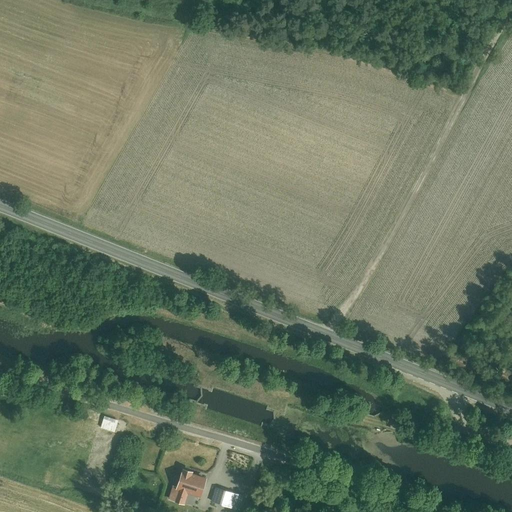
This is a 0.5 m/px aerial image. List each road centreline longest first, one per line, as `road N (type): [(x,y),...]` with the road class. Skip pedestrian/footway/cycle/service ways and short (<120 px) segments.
road 1 (tertiary): [(511,408),(0,205)]
road 2 (track): [(511,0),(328,336)]
road 3 (unclassified): [(438,511),(182,429)]
road 4 (unclassified): [(0,366),(182,429)]
